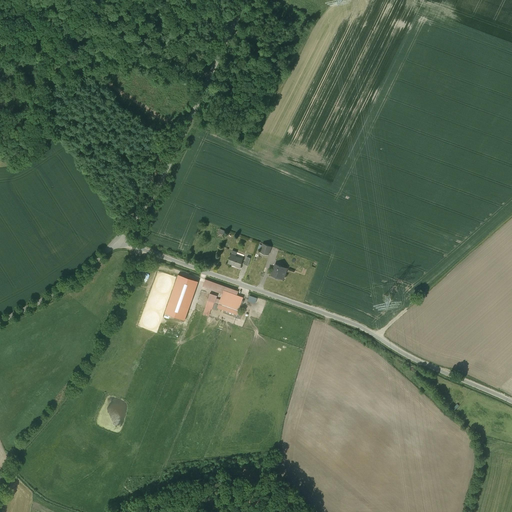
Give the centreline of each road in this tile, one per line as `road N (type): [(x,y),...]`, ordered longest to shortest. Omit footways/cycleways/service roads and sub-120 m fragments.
road 1 (unclassified): [(511,400),(354,322),(116,241)]
road 2 (unclassified): [(246,0),(160,183),(116,241)]
road 3 (track): [(186,130),(85,71),(0,64)]
road 4 (unclassified): [(116,241),(76,278),(0,321)]
